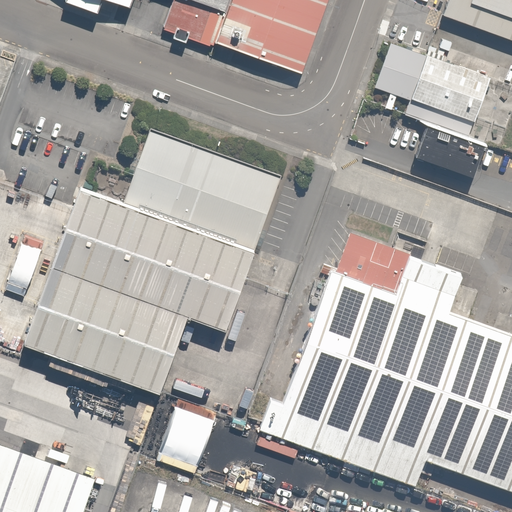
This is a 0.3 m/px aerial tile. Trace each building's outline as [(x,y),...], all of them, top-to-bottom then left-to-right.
[(206,36),(216,8),(195,0),(166,0),(159,26),(203,43),(206,36)] [(219,0),(216,8),(206,36),(291,67),(315,0),(219,0)] [(511,0),(447,0),(443,14),(511,37),(511,0)] [(511,109),(511,82),(390,41),(374,86),(408,97),(403,113),(499,146),(511,109)] [(120,203),(246,246),(271,173),(145,130),(120,203)] [(120,203),(71,186),(17,344),(152,390),(178,314),(218,328),(246,246),(120,203)] [(336,267),(330,264),(273,431),(416,480),(424,454),(511,484),(511,332),(449,309),(461,270),(405,251),(349,230),(336,267)] [(71,511),(84,478),(0,447),(0,511),(71,511)]
